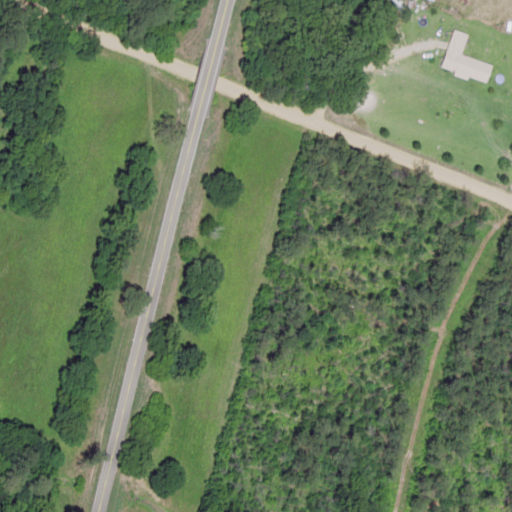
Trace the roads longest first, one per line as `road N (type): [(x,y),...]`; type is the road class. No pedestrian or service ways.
road 1 (residential): [(511,196),(114,36),(48,0)]
road 2 (primary): [(90,511),(187,113)]
